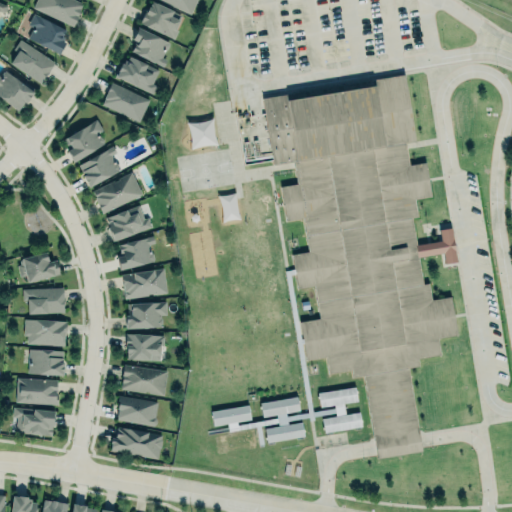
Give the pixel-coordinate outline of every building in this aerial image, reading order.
[(34,0),(32,6),(71,25),(81,3),(75,0),(34,0)] [(159,0),(190,13),(195,0),(159,0)] [(137,24),(172,40),(177,31),(174,29),(178,21),(169,17),(171,12),(150,2),(145,11),(144,10),(137,24)] [(58,54),(66,39),(61,36),(65,29),(33,12),(27,23),(33,26),(27,38),(58,54)] [(129,53),(134,43),(130,41),(135,28),(168,40),(165,52),(165,62),(162,67),(129,53)] [(18,39),(12,49),(16,51),(8,63),(24,74),(24,73),(39,82),(53,62),(18,39)] [(114,77),(127,56),(157,68),(152,82),(155,84),(151,93),(114,77)] [(0,97),(17,111),(33,90),(5,69),(0,74),(0,97)] [(262,96),(404,72),(450,352),(405,358),(421,449),(377,456),(361,365),(307,373),(262,96)] [(109,80),(101,103),(137,121),(148,98),(109,80)] [(95,117),(102,128),(97,131),(103,141),(72,159),(66,148),(67,145),(62,137),(95,117)] [(76,162),(112,143),(116,150),(110,153),(118,168),(88,184),(76,162)] [(130,170),(141,193),(101,211),(90,189),(130,170)] [(138,203),(143,217),(148,215),(151,225),(112,239),(104,216),(138,203)] [(118,269),(153,260),(148,244),(153,243),(151,235),(116,244),(119,255),(115,256),(118,269)] [(60,272),(26,281),(24,274),(19,275),(16,263),(20,262),(19,258),(21,258),(20,255),(44,249),(47,258),(45,258),(46,259),(56,257),(60,272)] [(119,272),(122,297),(165,293),(162,268),(119,272)] [(21,287),(63,285),(63,311),(26,312),(26,300),(21,300),(21,287)] [(124,314),(125,327),(161,325),(161,314),(165,313),(165,300),(129,300),(126,303),(127,312),(124,314)] [(23,316),(66,318),(65,333),(63,333),(63,344),(26,342),(26,334),(22,334),(23,316)] [(125,332),(124,349),(126,357),(159,359),(160,345),(162,344),(162,334),(145,331),(131,331),(125,332)] [(28,348),(27,371),(62,373),(62,359),(61,359),(61,349),(28,348)] [(122,363),(120,388),(162,394),(165,369),(122,363)] [(16,376),(55,378),(54,393),(57,393),(56,403),(14,400),(16,376)] [(317,391),(319,406),(333,405),(335,415),(321,417),(323,431),(360,426),(359,411),(344,413),(342,402),(356,400),(354,387),(317,391)] [(117,393),(157,400),(154,416),(155,418),(156,421),(155,423),(153,425),(116,418),(118,408),(115,406),(117,393)] [(12,405),(21,406),(21,411),(31,412),(32,406),(52,408),(51,418),(53,418),(52,423),(51,423),(50,433),(15,429),(16,415),(11,415),(12,405)] [(210,409),(212,425),(227,423),(228,434),(214,436),(216,450),(254,445),(252,430),(237,432),(236,421),(249,419),(247,405),(210,409)] [(116,425),(114,435),(110,434),(108,441),(110,441),(109,448),(157,457),(159,447),(160,446),(161,439),(160,437),(161,433),(116,425)] [(33,511),(36,499),(11,495),(8,511),(33,511)] [(39,511),(42,497),(47,497),(54,497),(61,499),(67,500),(65,511),(39,511)] [(94,511),(95,507),(71,503),(69,511),(94,511)]
